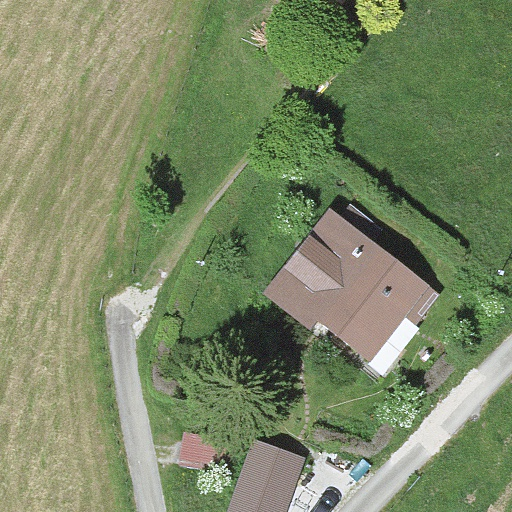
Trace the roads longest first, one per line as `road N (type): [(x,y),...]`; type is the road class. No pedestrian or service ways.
road 1 (track): [(361,511),(511,355)]
road 2 (track): [(118,312),(154,511)]
